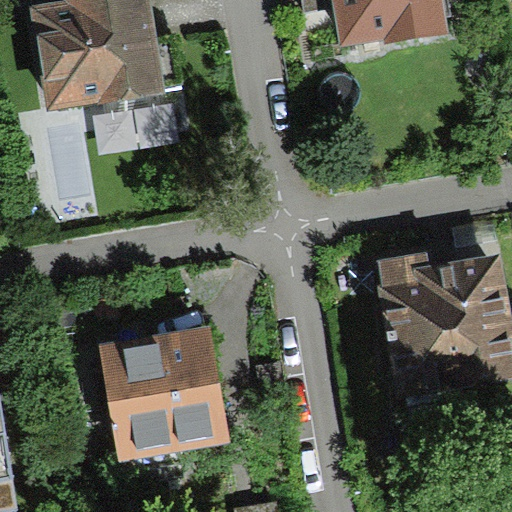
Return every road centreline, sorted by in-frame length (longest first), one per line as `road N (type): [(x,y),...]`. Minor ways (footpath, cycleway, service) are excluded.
road 1 (residential): [(282,220),(330,511)]
road 2 (residential): [(0,268),(282,220)]
road 3 (residential): [(282,220),(511,183)]
road 4 (residential): [(247,0),(282,220)]
